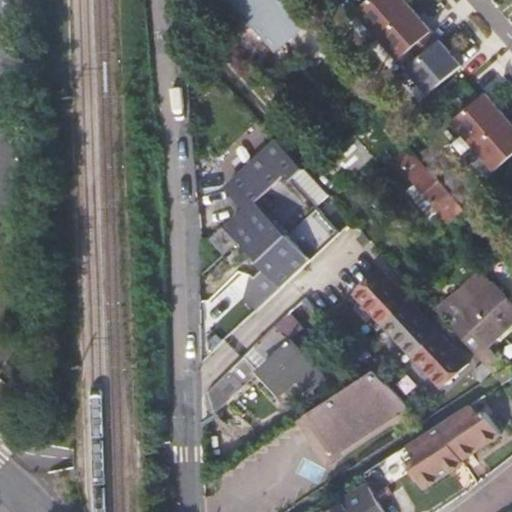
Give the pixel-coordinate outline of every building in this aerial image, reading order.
[(282,2),(283,0),(210,0),(231,23),(241,15),(249,24),(252,25),(257,25),(269,14),(282,2)] [(402,0),(361,0),(353,8),(374,32),(406,4),(402,0)] [(278,24),(292,13),(282,2),(269,14),(278,24)] [(427,29),(406,4),(374,32),(395,56),(406,47),(427,29)] [(435,38),(427,29),(406,47),(414,57),(435,38)] [(457,64),(435,38),(414,57),(403,66),(424,91),(457,64)] [(254,87),(264,78),(245,58),(235,67),(254,87)] [(451,117),(472,141),(504,114),(484,90),(451,117)] [(511,123),(504,114),(472,141),(492,166),(511,149),(511,123)] [(373,150),(398,128),(389,118),(363,140),(373,150)] [(363,140),(356,132),(335,152),(356,175),(378,155),(373,150),(363,140)] [(432,174),(409,148),(412,145),(402,133),(378,155),(389,167),(397,160),(450,223),(463,210),(433,174),(432,174)] [(357,223),(332,197),(279,141),(228,188),(248,210),(230,227),(261,260),(259,262),(265,268),(254,277),(248,296),(263,312),(357,223)] [(237,245),(223,232),(212,242),(225,257),(237,245)] [(453,344),(387,273),(350,307),(416,378),(453,344)] [(451,301),(439,311),(491,368),(502,357),(490,345),(511,325),(511,301),(496,283),(464,314),(451,301)] [(311,393),(326,379),(278,327),(256,347),(270,362),(262,370),(284,393),(298,380),(311,393)] [(18,367),(6,357),(1,363),(13,373),(18,367)] [(0,365),(0,370),(9,378),(13,373),(1,363),(0,365)] [(247,387),(232,371),(211,392),(218,415),(247,387)] [(377,374),(300,422),(304,428),(312,441),(322,435),(328,431),(347,450),(412,410),(377,374)] [(0,422),(19,397),(0,380),(0,422)] [(413,451),(419,460),(410,465),(429,492),(467,465),(506,439),(495,422),(483,431),(474,418),(456,430),(413,451)] [(347,450),(328,431),(322,435),(336,456),(347,450)] [(336,456),(322,435),(312,441),(325,463),(336,456)] [(386,511),(372,488),(328,511),(386,511)]
